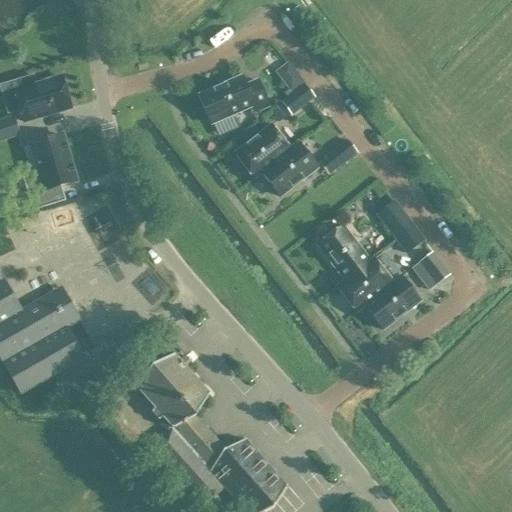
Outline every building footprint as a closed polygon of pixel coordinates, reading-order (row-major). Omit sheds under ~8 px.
[(236,19),(213,32),(221,44),(243,31),(236,19)] [(292,94),(304,84),(289,64),(276,74),(292,94)] [(15,90),(24,121),(71,107),(61,76),(35,84),(32,76),(13,82),(16,90),(15,90)] [(253,106),(255,111),(269,106),(257,80),(245,85),(241,76),(199,95),(211,124),(253,106)] [(292,114),(314,97),(304,84),(292,94),(282,101),(292,114)] [(13,117),(0,121),(0,140),(19,134),(13,117)] [(253,178),(298,143),(290,149),(271,125),(234,153),(253,178)] [(61,135),(31,144),(44,190),(75,181),(61,135)] [(347,140),(325,157),(335,169),(357,152),(347,140)] [(317,168),(298,143),(253,178),(262,172),(280,196),(317,168)] [(415,227),(394,200),(376,214),(397,241),(415,227)] [(114,218),(89,225),(96,253),(122,246),(114,218)] [(339,273),(364,254),(342,225),(317,244),(339,273)] [(425,242),(417,231),(409,238),(417,248),(425,242)] [(420,262),(437,284),(449,274),(432,252),(420,262)] [(364,254),(339,273),(345,280),(337,287),(352,307),(389,279),(373,258),(370,261),(364,254)] [(392,282),(389,279),(352,307),(356,312),(364,305),(383,329),(419,301),(400,276),(392,282)] [(61,288),(20,311),(3,281),(0,282),(0,358),(20,393),(83,357),(66,326),(79,319),(61,288)] [(185,355),(180,360),(175,353),(151,366),(136,388),(155,409),(151,412),(158,420),(161,416),(172,428),(156,453),(201,506),(224,486),(245,511),(262,511),(273,506),(287,486),(286,485),(245,440),(246,440),(245,439),(225,449),(196,415),(209,392),(187,367),(192,363),(185,355)]
